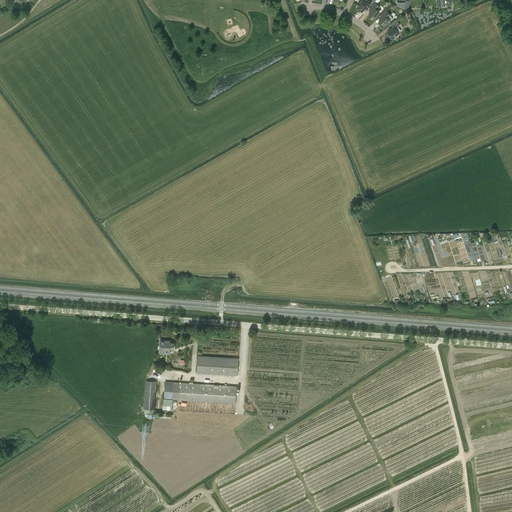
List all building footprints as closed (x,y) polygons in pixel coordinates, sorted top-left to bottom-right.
[(357,7),(357,8),(362,11),(365,6),(368,8),(371,2),(367,0),(365,0),(365,1),(362,0),(361,0),(360,2),(358,5),(357,7)] [(373,9),(369,14),(373,19),(379,11),(377,9),(379,6),(375,2),(371,7),(373,9)] [(384,17),(379,22),(383,27),(391,21),(388,18),(391,15),(387,11),(382,15),(384,17)] [(390,36),(390,35),(393,38),(399,33),(396,28),(400,24),(396,20),(390,24),(393,27),(387,32),(388,33),(387,33),(387,35),(388,36),(390,36)] [(169,352),(170,349),(174,350),(174,343),(166,343),(166,341),(160,340),(160,347),(161,347),(161,353),(164,353),(164,351),(169,352)] [(198,355),(197,373),(238,376),(239,358),(198,355)] [(155,414),(155,409),(157,381),(145,381),(143,409),(146,409),(146,414),(155,414)] [(237,386),(165,381),(164,399),(236,404),(237,386)] [(172,400),(164,399),(164,405),(163,405),(163,409),(172,410),(172,400)]
